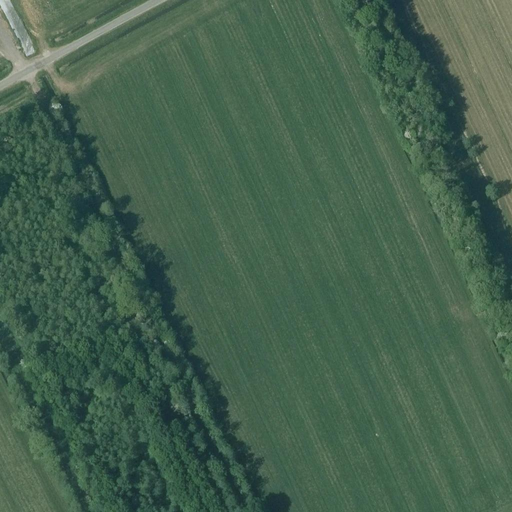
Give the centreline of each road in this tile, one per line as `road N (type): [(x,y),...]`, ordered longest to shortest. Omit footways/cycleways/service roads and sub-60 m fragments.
road 1 (track): [(242,511),(25,70)]
road 2 (unclassified): [(0,84),(155,0)]
